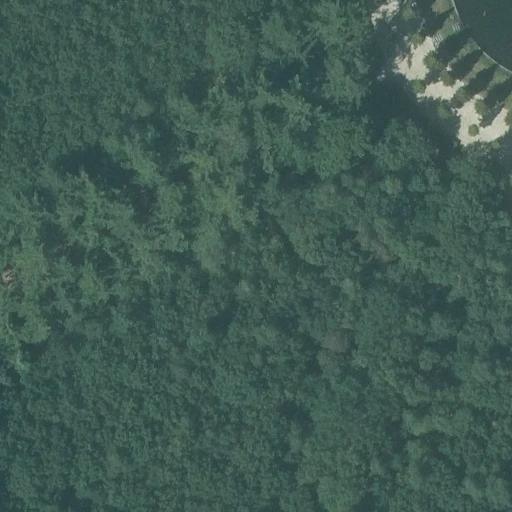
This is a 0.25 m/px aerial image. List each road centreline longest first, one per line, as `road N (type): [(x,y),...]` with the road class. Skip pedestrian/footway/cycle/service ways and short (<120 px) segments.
road 1 (track): [(0,292),(413,60)]
road 2 (track): [(313,511),(482,122)]
road 3 (track): [(482,122),(413,60),(397,0)]
